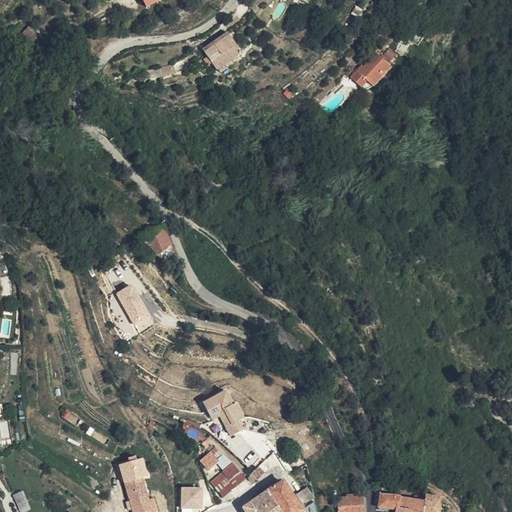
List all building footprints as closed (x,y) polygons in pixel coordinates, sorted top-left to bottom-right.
[(148,0),(139,4),(141,8),(158,1),(158,0),(148,0)] [(34,30),(25,20),(17,28),(26,37),(34,30)] [(204,71),(206,71),(230,60),(232,58),(222,37),(195,49),(204,71)] [(388,65),(399,42),(395,38),(385,47),(380,42),(367,56),(365,54),(360,59),(372,70),(378,77),(387,66),(388,65)] [(404,47),(399,42),(388,65),(404,47)] [(372,70),(360,59),(354,66),(365,77),(372,70)] [(143,67),(146,74),(165,67),(162,60),(143,67)] [(230,60),(206,71),(207,74),(231,63),(230,60)] [(135,76),(146,74),(143,67),(133,71),(135,76)] [(306,126),(310,121),(303,115),(299,120),(306,126)] [(142,253),(144,258),(153,255),(144,235),(135,239),(142,253)] [(132,283),(115,293),(138,332),(155,323),(132,283)] [(202,402),(209,416),(218,411),(221,413),(226,421),(223,425),(223,426),(223,427),(224,429),(225,430),(225,431),(226,431),(227,431),(227,432),(230,432),(231,435),(242,429),(237,421),(243,418),(235,402),(232,404),(225,390),(215,396),(216,398),(210,401),(209,399),(202,402)] [(218,415),(223,425),(226,421),(221,413),(218,411),(209,416),(211,419),(218,415)] [(223,470),(230,462),(214,446),(207,452),(216,462),(223,470)] [(216,462),(207,452),(199,460),(208,469),(216,462)] [(235,484),(243,477),(230,462),(223,470),(235,484)] [(257,465),(250,471),(256,479),(262,473),(257,465)] [(222,471),(234,486),(235,484),(223,470),(222,471)] [(229,490),(234,486),(222,471),(216,476),(229,490)] [(223,496),(229,490),(216,476),(210,482),(223,496)] [(147,499),(141,478),(123,482),(130,511),(149,511),(150,511),(147,499)] [(289,492),(281,480),(266,491),(271,498),(273,502),(289,492)] [(181,509),(203,508),(202,486),(180,487),(181,509)] [(271,498),(266,491),(248,502),(253,509),(271,498)] [(390,492),(379,491),(377,504),(394,508),(397,495),(389,494),(390,492)] [(302,511),(299,507),(289,492),(273,502),(278,509),(279,511),(302,511)] [(424,498),(420,511),(436,511),(438,505),(440,497),(425,493),(424,498)] [(360,504),(359,495),(347,496),(347,495),(344,495),(344,497),(334,497),(334,506),(360,504)] [(397,495),(394,508),(407,510),(414,511),(420,511),(424,498),(419,498),(413,497),(397,495)] [(151,497),(147,499),(150,511),(155,511),(151,497)] [(316,511),(313,497),(299,507),(302,511),(316,511)] [(253,509),(248,502),(241,507),(244,511),(273,511),(278,509),(273,502),(271,498),(253,509)]
